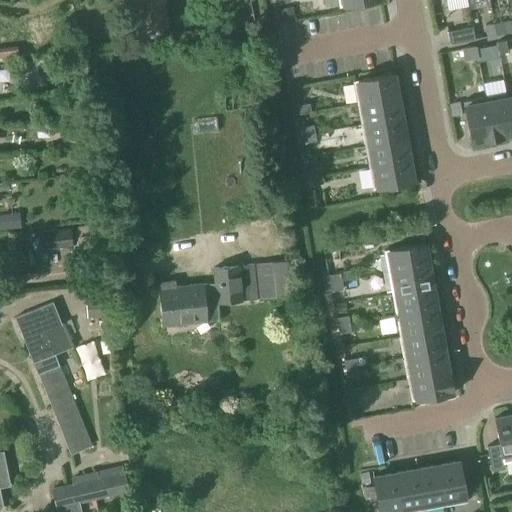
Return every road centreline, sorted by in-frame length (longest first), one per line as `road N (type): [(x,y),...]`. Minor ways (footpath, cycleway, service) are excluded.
road 1 (residential): [(410,0),(442,176)]
road 2 (residential): [(452,243),(481,395)]
road 3 (residential): [(481,395),(459,417),(364,437)]
